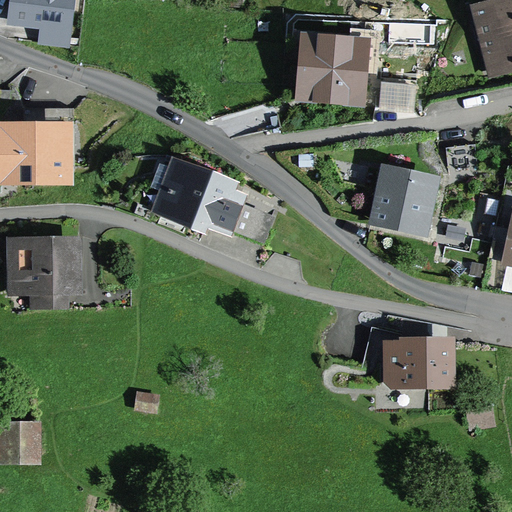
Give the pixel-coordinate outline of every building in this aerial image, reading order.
[(16,0),(14,21),(66,27),(69,0),(16,0)] [(511,3),(478,12),(493,70),(511,65),(511,3)] [(306,40),(302,89),(336,92),(336,99),(359,101),(363,45),(306,40)] [(416,88),(384,81),(379,104),(410,111),(416,88)] [(27,107),(27,120),(76,119),(76,105),(27,107)] [(5,178),(65,178),(65,133),(5,133),(5,178)] [(172,196),(167,210),(202,224),(204,218),(230,228),(241,200),(227,195),(230,187),(176,166),(173,174),(162,170),(154,189),(172,196)] [(423,231),(433,183),(385,173),(375,221),(423,231)] [(32,307),(66,307),(66,290),(74,290),(74,245),(11,246),(11,291),(32,291),(32,307)] [(401,386),(405,382),(448,382),(447,344),(405,344),(386,345),(386,379),(392,386),(401,386)] [(467,411),(470,428),(494,424),(491,407),(467,411)] [(35,458),(35,428),(5,428),(5,458),(35,458)]
